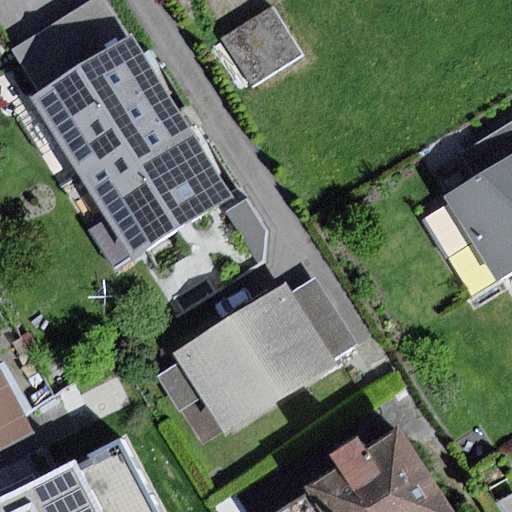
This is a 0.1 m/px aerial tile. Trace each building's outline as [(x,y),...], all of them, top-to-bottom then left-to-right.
[(95,0),(14,52),(42,96),(129,41),(103,0),(95,0)] [(274,9),(223,40),(253,87),(303,56),(274,9)] [(34,100),(78,171),(178,109),(134,38),(129,41),(42,96),(34,100)] [(178,109),(78,171),(136,262),(235,200),(178,109)] [(511,123),(461,154),(476,179),(511,158),(511,123)] [(511,158),(476,179),(446,198),(497,281),(511,272),(511,158)] [(248,199),(226,212),(259,267),(265,263),(268,231),(248,199)] [(315,278),(292,293),(333,361),(358,346),(315,278)] [(287,287),(176,355),(227,438),(339,370),(333,361),(292,293),(287,287)] [(0,452),(32,436),(0,373),(0,452)] [(343,475),(286,511),(452,511),(403,436),(373,456),(362,440),(332,459),(343,475)] [(0,511),(164,511),(128,443),(0,510),(0,511)]
